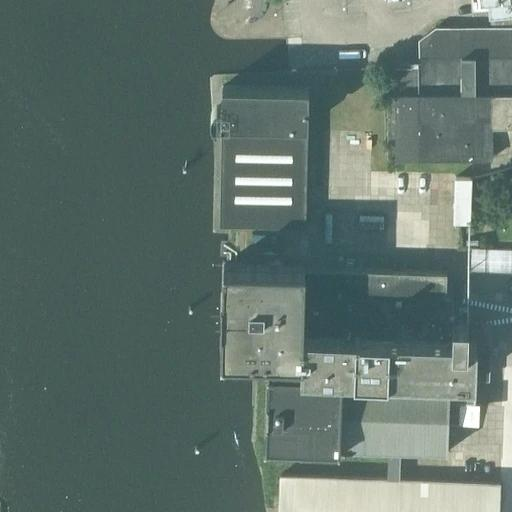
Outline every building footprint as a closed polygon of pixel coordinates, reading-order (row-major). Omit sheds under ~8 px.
[(511,0),(487,0),(489,9),(488,9),(489,13),(492,13),(492,12),(511,10),(511,0)] [(418,56),(511,55),(511,27),(435,27),(418,39),(418,56)] [(420,92),(511,92),(511,55),(418,56),(418,68),(420,68),(420,92)] [(394,67),(395,157),(420,157),(419,92),(420,92),(420,68),(418,68),(394,67)] [(222,86),(219,224),(305,226),(308,109),(308,87),(222,86)] [(419,92),(420,157),(491,157),(491,151),(511,150),(511,92),(420,92),(419,92)] [(453,221),(469,222),(471,177),(455,177),(453,221)] [(470,270),(511,271),(511,249),(471,248),(470,270)] [(388,450),(387,477),(399,479),(400,450),(447,452),(448,420),(458,421),(458,400),(474,400),(475,379),(474,379),(475,351),(476,342),(482,342),(483,330),(468,330),(468,319),(453,318),(452,329),(451,329),(451,315),(452,315),(453,291),(446,290),(446,271),(320,267),(305,267),(305,266),(224,264),(223,295),(221,295),(221,325),(220,356),(269,357),(267,385),(265,433),(266,433),(265,445),(388,450)] [(498,511),(500,483),(399,479),(387,477),(280,474),(279,511),(498,511)]
